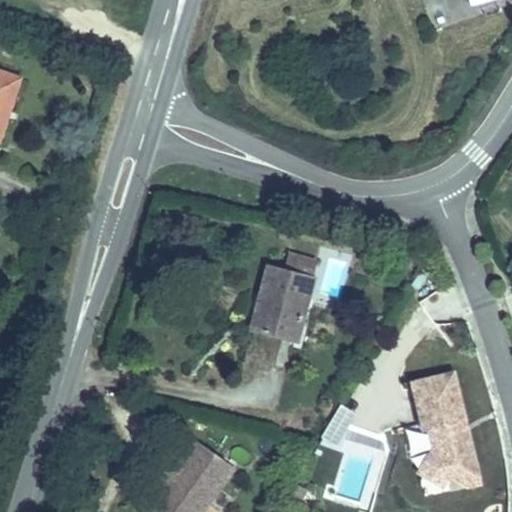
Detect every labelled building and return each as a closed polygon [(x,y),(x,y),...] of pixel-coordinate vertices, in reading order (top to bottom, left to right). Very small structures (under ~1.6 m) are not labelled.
[(0,75),(8,79),(13,65),(0,59),(0,75)] [(0,101),(8,79),(0,75),(0,101)] [(274,273),(260,336),(306,346),(319,282),(274,273)] [(475,433),(463,379),(421,389),(432,437),(437,435),(442,456),(428,480),(451,494),(457,483),(462,476),(465,478),(485,473),(479,447),(473,444),(471,434),(475,433)] [(211,511),(235,483),(201,455),(178,483),(170,476),(158,491),(167,497),(155,511),(211,511)] [(489,490),(485,473),(465,478),(462,476),(457,483),(475,493),(489,490)]
